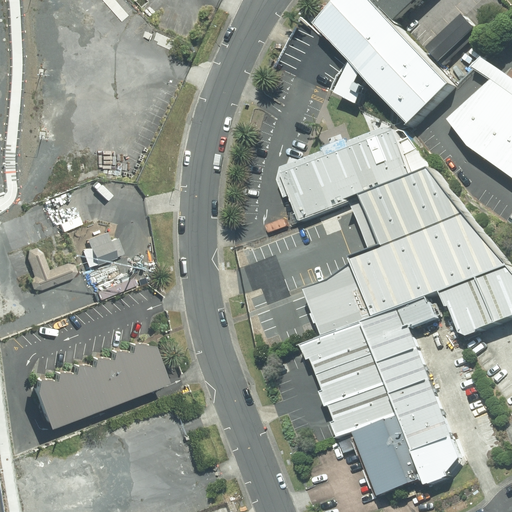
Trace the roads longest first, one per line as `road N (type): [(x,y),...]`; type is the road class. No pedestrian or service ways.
road 1 (residential): [(275,511),(221,366),(200,236),(206,148),(267,0)]
road 2 (unknown): [(255,463),(110,501)]
